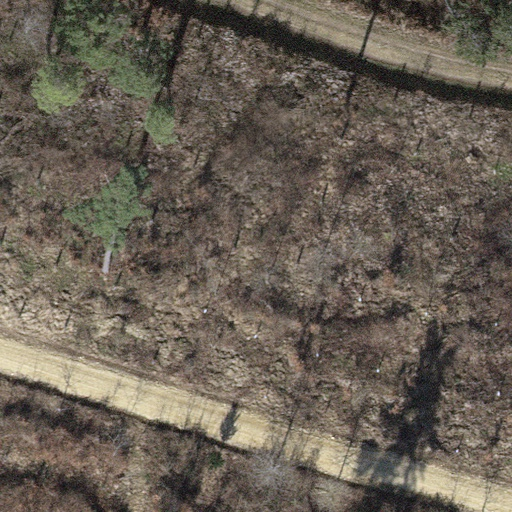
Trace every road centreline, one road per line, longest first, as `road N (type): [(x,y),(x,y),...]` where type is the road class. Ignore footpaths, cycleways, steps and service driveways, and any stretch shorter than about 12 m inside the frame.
road 1 (track): [(495,511),(218,436),(0,358)]
road 2 (track): [(511,81),(368,47),(247,0)]
